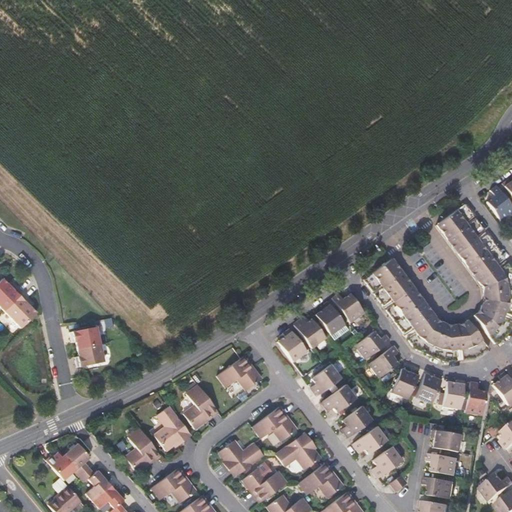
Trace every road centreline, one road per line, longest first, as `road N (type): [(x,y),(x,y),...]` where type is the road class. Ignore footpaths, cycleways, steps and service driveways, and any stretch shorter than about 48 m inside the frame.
road 1 (residential): [(336,256),(408,354),(442,368),(472,368),(511,347)]
road 2 (residential): [(0,235),(41,275),(68,418)]
road 3 (tertiary): [(68,418),(244,319)]
road 4 (residential): [(240,511),(202,470),(204,447),(286,381)]
road 5 (residential): [(286,381),(386,511)]
road 6 (tertiary): [(336,256),(454,176)]
road 7 (residential): [(68,418),(149,511)]
